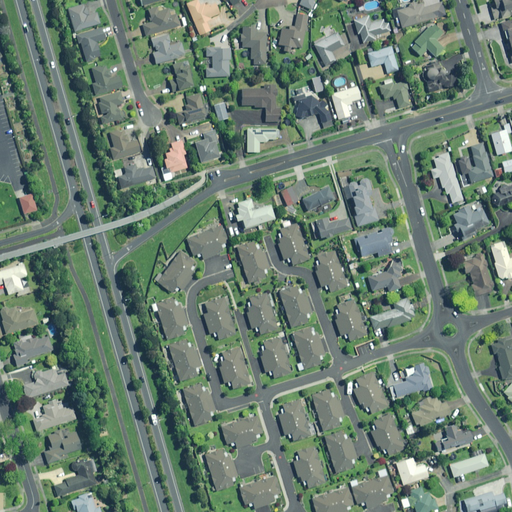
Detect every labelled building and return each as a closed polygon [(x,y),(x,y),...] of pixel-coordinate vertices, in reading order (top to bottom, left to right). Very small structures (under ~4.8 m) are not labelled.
[(210,31),(210,30),(207,22),(211,20),(210,18),(220,13),(216,3),(208,6),(207,3),(201,5),(198,0),(196,0),(186,4),(200,35),(206,33),(210,31)] [(301,0),(300,5),(312,10),(315,0),(301,0)] [(511,0),(494,0),(495,7),(491,8),(495,20),(511,14),(511,0)] [(446,15),(442,2),(424,7),(422,3),(414,6),(413,1),(401,5),(402,9),(396,11),(399,18),(396,19),(399,29),(446,15)] [(88,15),(85,4),(68,10),(75,32),(101,24),(97,13),(88,15)] [(158,12),(157,7),(148,9),(152,22),(143,25),(146,36),(180,26),(177,14),(171,16),(169,9),(158,12)] [(308,16),(297,14),(294,30),(282,28),(279,45),(284,46),(283,51),(289,52),(290,47),(302,49),(308,16)] [(372,23),(369,16),(354,20),(358,34),(361,33),(364,43),(375,40),(374,36),(390,31),(388,23),(384,20),(372,23)] [(511,20),(501,23),(506,40),(508,39),(511,52),(511,54),(510,55),(511,61),(511,20)] [(434,24),(414,42),(415,43),(411,47),(420,56),(427,50),(434,57),(443,49),(436,40),(443,33),(434,24)] [(105,39),(102,28),(76,35),(79,43),(81,43),(87,62),(94,60),(94,58),(101,56),(97,42),(105,39)] [(257,28),(242,28),(242,47),(251,48),(251,59),(254,59),(254,65),(266,65),(267,33),(256,33),(257,28)] [(344,46),(338,33),(327,38),(325,35),(313,41),(325,67),(335,62),(331,53),(344,46)] [(171,40),(169,34),(151,39),(155,52),(153,53),(156,64),(179,58),(178,56),(185,54),(182,43),(169,46),(168,41),(171,40)] [(399,70),(392,47),(368,54),(372,67),(385,63),(388,74),(399,70)] [(231,48),(206,49),(207,57),(212,56),(212,69),(206,69),(206,77),(230,77),(229,60),(231,60),(231,48)] [(427,83),(429,92),(455,86),(457,76),(451,75),(441,68),(439,61),(431,63),(422,65),(424,72),(423,72),(422,73),(422,74),(422,75),(421,76),(421,77),(421,78),(422,79),(422,80),(423,81),(424,82),(425,82),(426,83),(427,83)] [(183,67),(182,62),(173,65),(177,78),(170,80),(173,92),(193,86),(188,66),(183,67)] [(112,78),(108,65),(93,70),(96,83),(92,84),(96,95),(123,87),(119,76),(112,78)] [(393,85),(391,79),(384,81),(385,85),(379,87),(383,99),(393,96),(394,100),(396,99),(399,108),(413,104),(406,81),(393,85)] [(276,89),(275,86),(263,86),(263,90),(242,89),(242,106),(254,106),(254,108),(265,108),(265,122),(280,122),(281,109),(276,109),(276,89)] [(361,99),(357,87),(331,95),(338,120),(350,116),(347,106),(352,104),(351,102),(361,99)] [(124,103),(121,92),(98,99),(103,117),(100,117),(102,124),(125,118),(122,110),(120,111),(118,105),(124,103)] [(207,117),(201,94),(186,98),(188,105),(185,106),(186,111),(176,114),(179,124),(185,123),(207,117)] [(327,105),(322,100),(319,103),(311,95),(302,101),(299,103),(296,117),(307,119),(318,114),(324,129),(333,125),(328,111),(327,111),(324,108),(327,105)] [(228,118),(224,103),(214,106),(218,121),(228,118)] [(511,133),(509,124),(504,125),(505,130),(491,135),(497,155),(511,151),(507,134),(511,133)] [(140,152),(133,126),(110,133),(114,148),(110,149),(113,160),(140,152)] [(276,139),(276,138),(279,138),(279,129),(276,129),(248,129),(248,152),(259,152),(259,142),(268,142),(268,139),(276,139)] [(217,141),(214,131),(203,134),(205,140),(194,143),(200,163),(220,157),(215,142),(217,141)] [(186,154),(182,141),(171,144),(172,148),(168,149),(169,152),(164,154),(166,159),(163,160),(166,169),(169,168),(170,173),(187,168),(183,155),(186,154)] [(484,143),(471,146),(474,156),(472,156),(475,167),(467,170),(470,183),(492,177),(484,143)] [(463,200),(447,153),(438,156),(439,158),(433,159),(436,169),(430,171),(433,179),(438,177),(442,188),(444,188),(446,194),(449,193),(452,203),(463,200)] [(511,171),(511,159),(502,162),(504,173),(511,171)] [(136,170),(135,165),(124,168),(126,174),(119,176),(122,188),(156,179),(153,167),(144,170),(143,168),(136,170)] [(163,176),(164,182),(190,174),(189,169),(163,176)] [(502,175),(501,169),(494,170),(496,177),(502,175)] [(339,178),(342,189),(348,187),(347,186),(344,177),(339,178)] [(347,186),(348,187),(342,189),(345,200),(351,198),(354,207),(353,207),(355,214),(353,215),(357,227),(378,220),(374,208),(372,209),(367,191),(371,190),(368,181),(365,178),(360,180),(359,184),(360,185),(357,186),(357,184),(353,182),(349,183),(347,186)] [(497,207),(511,202),(511,185),(500,189),(501,192),(494,194),(494,195),(493,196),(493,197),(492,198),(492,199),(492,200),(492,201),(492,202),(493,203),(493,204),(494,205),(495,205),(496,206),(497,207)] [(298,201),(292,187),(280,192),(287,207),(298,201)] [(334,200),(328,188),(302,199),(307,212),(334,200)] [(32,193),(19,197),(24,213),(37,210),(32,193)] [(239,208),(237,209),(239,215),(235,216),(237,221),(240,220),(243,229),(274,219),(270,206),(251,212),(250,208),(253,207),(250,199),(237,204),(239,208)] [(459,232),(461,237),(472,232),(489,224),(483,209),(472,214),(469,207),(452,214),(457,224),(454,225),(457,233),(459,232)] [(324,237),(324,239),(331,237),(331,235),(352,229),(348,218),(328,223),(327,218),(315,221),(320,238),(324,237)] [(310,258),(297,223),(280,229),(283,237),(279,238),(280,243),(279,243),(284,259),(290,257),(293,265),(310,258)] [(229,242),(223,225),(187,239),(193,256),(202,253),(204,259),(219,253),(218,251),(222,250),(220,246),(229,242)] [(394,235),(392,227),(381,230),(363,235),(353,238),(357,252),(360,251),(361,257),(377,253),(378,257),(393,253),(390,243),(392,242),(391,236),(394,235)] [(254,241),(237,246),(249,283),(266,277),(263,269),(269,267),(265,252),(263,252),(261,248),(257,250),(254,241)] [(511,258),(510,259),(507,247),(504,248),(502,242),(494,245),(495,247),(492,248),(496,263),(495,263),(499,278),(500,278),(501,278),(501,279),(502,279),(503,279),(504,279),(505,279),(506,279),(507,279),(508,279),(509,279),(511,277),(511,258)] [(348,286),(335,250),(318,256),(320,264),(316,265),(318,270),(316,270),(322,286),(328,284),(330,292),(348,286)] [(194,261),(179,251),(157,282),(172,292),(177,285),(183,289),(192,276),(190,275),(193,271),(189,269),(194,261)] [(483,253),(475,255),(476,259),(463,263),(466,274),(469,273),(473,284),(471,285),(475,297),(494,291),(492,285),(491,283),(483,253)] [(399,272),(402,271),(400,267),(402,266),(399,258),(394,260),(388,272),(368,278),(372,291),(387,287),(388,292),(401,288),(398,278),(401,277),(399,272)] [(0,285),(4,284),(7,295),(24,290),(20,279),(28,276),(23,263),(0,270),(0,285)] [(297,284),(280,290),(291,326),(309,321),(306,312),(312,310),(307,295),(305,295),(304,291),(300,293),(297,284)] [(278,329),(267,293),(249,298),(252,306),(248,307),(249,311),(247,312),(253,328),(258,326),(261,334),(278,329)] [(173,298),(156,303),(167,340),(185,334),(182,326),(188,324),(183,309),(181,309),(180,305),(176,307),(173,298)] [(235,334),(223,298),(206,303),(208,312),(203,314),(209,333),(215,331),(217,339),(235,334)] [(387,328),(411,320),(411,319),(415,318),(413,312),(416,311),(414,303),(411,304),(409,298),(393,303),(395,309),(370,317),(374,331),(387,327),(387,328)] [(367,335),(354,299),(337,305),(339,313),(335,314),(337,319),(335,319),(341,335),(347,333),(350,341),(367,335)] [(17,315),(15,308),(0,312),(3,321),(2,321),(6,334),(37,324),(33,310),(17,315)] [(310,327),(293,333),(304,369),(322,364),(319,355),(325,353),(320,338),(318,339),(317,335),(313,336),(310,327)] [(53,350),(48,336),(38,340),(37,338),(14,345),(16,355),(13,356),(17,366),(28,363),(27,358),(53,350)] [(292,373),(280,337),(263,342),(265,350),(261,351),(263,356),(261,356),(266,372),(272,370),(275,378),(292,373)] [(511,338),(507,340),(507,338),(497,340),(498,342),(491,344),(493,354),(497,354),(500,366),(498,366),(502,380),(511,377),(511,338)] [(186,340),(168,345),(180,382),(197,376),(195,367),(201,365),(196,350),(194,351),(193,347),(189,348),(186,340)] [(250,384),(239,348),(221,353),(224,361),(220,362),(221,367),(219,367),(225,383),(230,381),(233,389),(250,384)] [(431,389),(427,375),(430,374),(427,366),(424,367),(423,363),(405,369),(407,377),(405,378),(406,381),(389,386),(392,397),(396,396),(397,398),(423,390),(423,392),(431,389)] [(55,371),(54,368),(34,375),(34,376),(32,377),(21,381),(27,399),(69,386),(63,369),(55,371)] [(388,406),(373,371),(356,379),(360,387),(354,390),(361,404),(363,403),(364,407),(368,406),(372,413),(388,406)] [(511,382),(503,392),(508,397),(507,398),(511,402),(511,382)] [(200,383),(182,389),(194,425),(211,420),(209,411),(215,409),(210,394),(208,395),(207,391),(203,392),(200,383)] [(330,389),(312,395),(324,431),(341,426),(339,417),(345,415),(340,400),(338,401),(337,397),(332,398),(330,389)] [(439,405),(435,395),(429,398),(423,400),(425,405),(418,408),(419,410),(411,413),(416,425),(419,424),(420,426),(432,421),(432,420),(439,417),(440,418),(452,413),(447,402),(439,405)] [(310,435),(299,399),(282,404),(284,413),(279,415),(285,434),(291,433),(293,440),(310,435)] [(43,407),(45,415),(42,416),(42,417),(33,420),(36,432),(76,419),(72,407),(60,411),(56,401),(49,403),(50,404),(43,407)] [(406,449),(390,414),(373,421),(377,430),(372,432),(378,446),(380,446),(382,450),(386,448),(389,456),(406,449)] [(257,416),(221,427),(227,445),(236,442),(237,447),(252,442),(252,441),(256,439),(255,435),(263,433),(257,416)] [(457,432),(454,425),(444,429),(448,439),(435,443),(438,452),(460,445),(461,447),(472,443),(468,432),(462,434),(461,430),(457,432)] [(414,433),(411,426),(405,428),(408,435),(414,433)] [(486,434),(483,427),(473,432),(476,439),(486,434)] [(48,436),(51,447),(48,448),(49,450),(44,452),(48,464),(61,460),(60,456),(80,450),(75,433),(68,435),(67,431),(48,436)] [(342,431),(325,437),(336,473),(354,468),(351,459),(357,457),(352,442),(350,443),(349,439),(345,440),(342,431)] [(326,482),(314,446),(297,452),(300,461),(294,462),(299,477),(301,477),(302,481),(306,480),(308,488),(326,482)] [(205,454),(216,490),(234,484),(231,476),(236,474),(232,459),(230,460),(228,455),(224,456),(222,448),(205,454)] [(488,466),(484,454),(449,466),(453,478),(488,466)] [(416,468),(412,458),(396,463),(403,485),(429,477),(425,465),(416,468)] [(96,484),(87,459),(71,465),(73,472),(77,470),(79,476),(65,480),(66,482),(53,486),(57,497),(96,484)] [(388,475),(352,487),(358,505),(367,502),(368,507),(383,502),(383,500),(387,499),(386,495),(394,492),(388,475)] [(275,476),(239,488),(245,505),(254,502),(256,508),(271,503),(270,501),(275,500),(273,496),(281,493),(275,476)] [(348,487),(312,499),(315,511),(343,511),(347,511),(346,507),(353,504),(348,487)] [(404,508),(410,506),(415,508),(416,511),(429,511),(439,509),(435,498),(432,500),(429,492),(424,494),(422,487),(409,491),(411,497),(401,500),(404,508)] [(468,511),(479,509),(480,511),(479,511),(492,511),(497,511),(496,506),(506,503),(504,494),(493,497),(492,492),(464,500),(467,511),(468,511)] [(79,499),(71,501),(74,510),(76,509),(77,511),(100,511),(99,507),(96,508),(92,498),(88,499),(86,495),(78,497),(79,499)]
